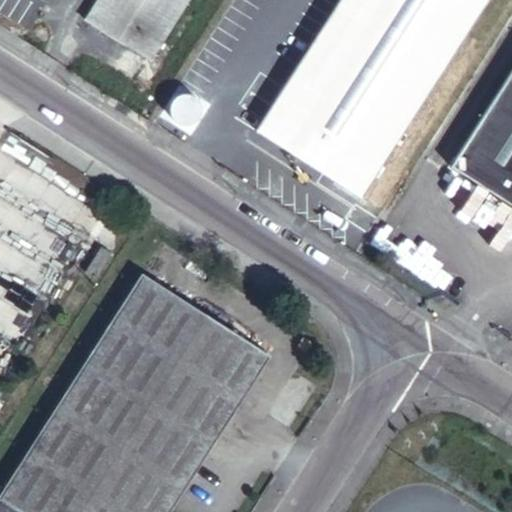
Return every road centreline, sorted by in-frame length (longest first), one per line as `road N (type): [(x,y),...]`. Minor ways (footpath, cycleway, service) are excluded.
road 1 (unclassified): [(402,330),(0,72)]
road 2 (unclassified): [(289,511),(402,330)]
road 3 (unclassified): [(511,401),(402,330)]
